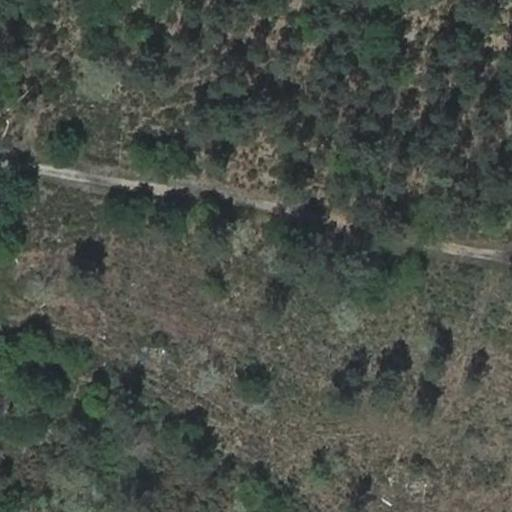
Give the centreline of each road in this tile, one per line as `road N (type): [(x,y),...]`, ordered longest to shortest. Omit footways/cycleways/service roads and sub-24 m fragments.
road 1 (track): [(511,250),(0,164)]
road 2 (track): [(0,6),(37,106),(34,166)]
